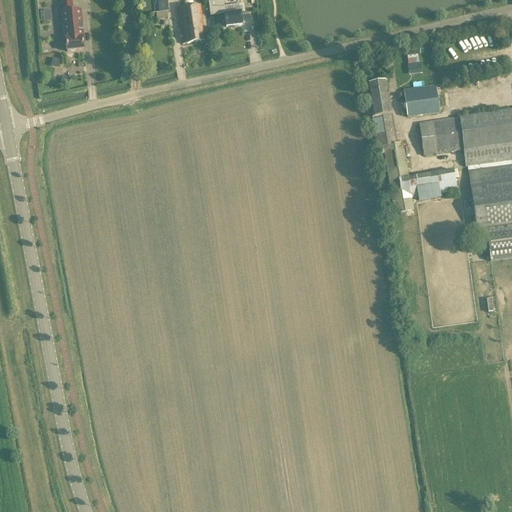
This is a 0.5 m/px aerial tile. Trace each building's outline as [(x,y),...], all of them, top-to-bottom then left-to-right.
[(59,0),(63,40),(65,40),(66,52),(84,51),(83,44),(84,43),(81,10),(73,11),(71,0),(59,0)] [(157,0),(159,13),(168,12),(166,0),(157,0)] [(223,0),(215,0),(208,1),(210,17),(224,15),(226,28),(242,26),(241,14),(244,14),(243,4),(224,7),(223,0)] [(200,6),(177,9),(183,45),(205,42),(200,6)] [(39,12),(41,22),(50,20),(48,11),(39,12)] [(418,58),(406,60),(408,75),(421,73),(418,58)] [(386,82),(365,86),(371,119),(391,116),(386,82)] [(436,86),(403,91),(407,119),(439,114),(436,86)] [(511,110),(459,118),(419,124),(423,157),(463,152),(465,168),(511,161),(511,110)] [(391,116),(371,119),(376,148),(383,147),(392,202),(394,214),(413,211),(411,199),(417,198),(457,191),(453,171),(407,179),(402,144),(396,144),(391,116)] [(511,166),(468,172),(476,232),(486,230),(490,262),(511,259),(511,166)]
